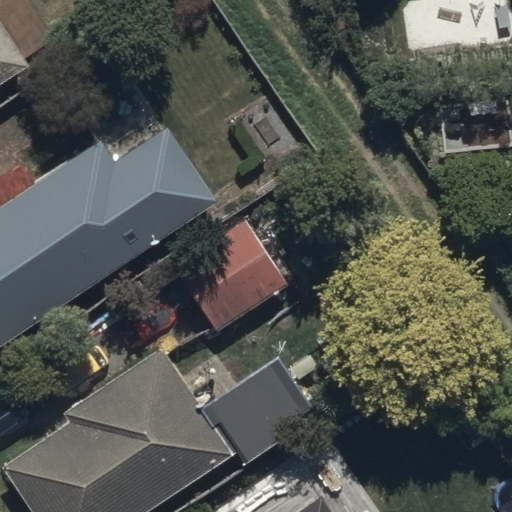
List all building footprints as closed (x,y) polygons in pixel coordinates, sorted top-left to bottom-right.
[(0,75),(21,61),(0,29),(0,75)] [(0,330),(146,235),(204,198),(159,128),(101,166),(86,142),(0,197),(0,330)] [(174,258),(218,325),(290,279),(246,212),(174,258)] [(66,414),(72,422),(2,470),(31,511),(149,511),(235,453),(244,467),(321,415),(279,355),(205,405),(164,346),(66,414)] [(430,453),(380,382),(313,429),(363,500),(430,453)] [(334,511),(321,492),(291,511),(334,511)]
